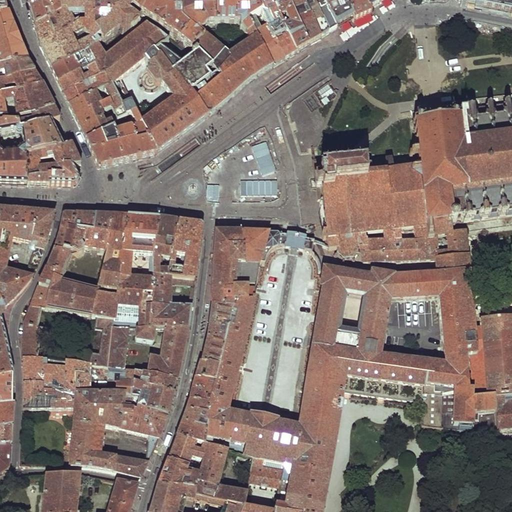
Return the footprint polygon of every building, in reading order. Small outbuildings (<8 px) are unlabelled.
[(31,16),(34,29),(46,23),(44,17),(51,15),(53,21),(60,18),(60,0),(30,0),(27,3),(31,16)] [(47,63),(51,72),(89,56),(97,49),(104,44),(94,32),(100,28),(99,0),(60,0),(60,18),(53,21),(46,23),(34,29),(37,38),(40,47),(47,63)] [(133,8),(132,0),(99,0),(100,28),(94,32),(104,44),(121,31),(131,42),(149,28),(129,13),(133,8)] [(132,0),(133,8),(179,40),(190,29),(182,22),(181,0),(132,0)] [(192,50),(206,37),(202,33),(210,25),(216,25),(215,0),(181,0),(182,22),(190,29),(179,40),(192,50)] [(246,37),(255,33),(253,30),(249,23),(260,13),(254,0),(215,0),(216,25),(240,26),(240,31),(242,31),(246,37)] [(289,58),(295,54),(286,34),(281,37),(277,29),(283,27),(280,20),(272,0),(254,0),(260,13),(264,21),(269,31),(284,62),(289,58)] [(301,51),(308,47),(288,0),(272,0),(280,20),(286,18),(289,23),(291,25),(292,26),(284,29),(286,34),(295,54),(301,51)] [(314,43),(321,39),(306,4),(303,0),(288,0),(308,47),(314,43)] [(333,32),(337,30),(325,5),(321,6),(318,0),(315,0),(314,1),(329,34),(333,32)] [(322,0),(325,5),(337,30),(345,25),(353,21),(345,0),(322,0)] [(363,18),(372,13),(370,10),(365,0),(345,0),(353,21),(354,22),(363,18)] [(365,0),(370,10),(374,8),(382,3),(387,0),(365,0)] [(511,0),(462,0),(463,1),(466,2),(511,12),(511,0)] [(325,37),(329,34),(314,1),(306,4),(321,39),(325,37)] [(7,13),(6,13),(0,14),(0,65),(26,60),(16,37),(7,13)] [(249,23),(253,30),(262,26),(264,21),(260,13),(249,23)] [(283,27),(284,29),(292,26),(291,25),(289,23),(286,18),(280,20),(283,27)] [(284,29),(283,27),(277,29),(281,37),(286,34),(284,29)] [(141,124),(157,155),(184,135),(200,124),(210,117),(197,99),(193,93),(201,87),(212,81),(208,75),(213,70),(196,53),(192,57),(193,58),(186,64),(165,47),(170,43),(149,28),(131,42),(107,62),(97,49),(89,56),(95,70),(100,80),(104,78),(109,89),(111,89),(144,63),(149,69),(147,73),(156,86),(161,85),(173,100),(141,124)] [(278,66),(284,62),(269,31),(257,37),(273,69),(278,66)] [(197,99),(210,117),(234,96),(246,86),(252,82),(259,78),(273,69),(257,37),(255,33),(246,37),(250,43),(230,58),(206,37),(192,50),(196,53),(213,70),(222,82),(216,85),(212,81),(201,87),(205,93),(197,99)] [(55,79),(58,85),(79,76),(81,75),(77,68),(84,64),(88,73),(95,70),(89,56),(51,72),(55,79)] [(30,67),(26,60),(0,65),(0,73),(4,73),(5,79),(35,74),(30,67)] [(100,80),(95,70),(88,73),(87,73),(89,78),(82,82),(79,76),(58,85),(60,91),(63,96),(100,80)] [(38,80),(35,74),(5,79),(0,79),(0,93),(2,94),(1,87),(14,84),(17,91),(41,85),(38,80)] [(104,78),(100,80),(63,96),(66,103),(69,108),(92,97),(103,93),(109,89),(104,78)] [(47,97),(41,85),(17,91),(2,94),(0,93),(0,118),(6,118),(2,101),(13,100),(16,118),(33,115),(52,108),(47,97)] [(111,89),(109,89),(103,93),(107,102),(96,107),(92,97),(69,108),(76,124),(85,143),(113,131),(110,124),(105,126),(100,116),(111,111),(116,121),(124,118),(121,110),(111,89)] [(350,158),(313,163),(318,201),(319,201),(320,213),(321,223),(323,233),(322,234),(322,237),(323,246),(328,248),(327,251),(336,251),(336,255),(334,256),(335,259),(338,257),(342,260),(341,264),(344,264),(345,261),(351,260),(352,263),(355,262),(354,259),(357,255),(363,255),(362,245),(374,244),(373,234),(383,233),(384,243),(384,245),(402,243),(401,231),(414,229),(415,243),(434,242),(433,238),(446,236),(446,235),(451,234),(451,225),(453,225),(455,224),(456,222),(456,220),(462,219),(463,223),(473,221),(511,215),(511,104),(466,110),(466,115),(456,116),(455,112),(432,115),(410,117),(415,154),(409,155),(409,159),(416,159),(417,172),(392,175),(390,160),(384,161),(386,176),(365,178),(364,168),(359,168),(359,165),(351,166),(351,163),(350,158)] [(140,160),(157,155),(141,124),(133,107),(130,107),(121,110),(124,118),(125,118),(130,117),(137,130),(115,135),(113,131),(85,143),(98,170),(111,167),(122,164),(140,160)] [(55,114),(52,108),(33,115),(33,120),(17,123),(18,129),(50,123),(59,120),(55,114)] [(33,115),(16,118),(17,123),(33,120),(33,115)] [(18,129),(17,123),(0,125),(0,185),(6,186),(27,187),(26,179),(23,156),(62,148),(55,135),(50,123),(18,129)] [(80,165),(75,155),(71,145),(62,148),(23,156),(26,179),(49,178),(60,178),(60,168),(71,167),(78,167),(80,165)] [(78,182),(71,167),(60,168),(60,178),(49,178),(49,188),(62,188),(74,189),(78,182)] [(38,187),(49,188),(49,178),(26,179),(27,187),(38,187)] [(0,211),(0,299),(5,309),(13,302),(32,281),(39,265),(47,245),(54,216),(26,214),(0,211)] [(73,232),(75,216),(69,216),(65,216),(63,217),(60,229),(55,251),(73,255),(78,233),(73,232)] [(88,217),(75,216),(73,232),(78,233),(78,231),(94,235),(95,217),(88,217)] [(78,233),(73,255),(78,258),(83,256),(84,251),(82,248),(107,254),(111,237),(112,219),(104,218),(95,217),(94,235),(78,231),(78,233)] [(107,254),(98,290),(117,292),(116,298),(97,296),(92,318),(95,319),(112,321),(111,330),(129,330),(136,330),(152,329),(153,308),(152,277),(152,257),(159,221),(142,220),(128,220),(119,219),(112,219),(111,237),(107,254)] [(161,258),(171,261),(178,224),(167,223),(159,221),(152,257),(152,277),(169,279),(170,272),(162,271),(162,268),(160,267),(161,258)] [(202,230),(201,228),(200,228),(189,226),(178,224),(171,261),(170,272),(169,279),(195,283),(199,255),(202,231),(202,230)] [(464,232),(451,234),(446,235),(446,236),(448,252),(436,253),(436,261),(437,269),(437,277),(468,274),(466,251),(464,232)] [(474,331),(468,274),(437,277),(401,279),(394,280),(393,278),(371,274),(361,274),(359,278),(334,273),(324,272),(324,274),(321,289),(323,290),(300,430),(277,425),(278,422),(250,416),(249,419),(226,414),(253,303),(259,266),(259,263),(262,263),(263,258),(267,252),(276,247),(282,247),(294,250),(304,252),(312,253),(314,242),(304,240),(305,239),(296,237),(289,236),(288,237),(278,235),(278,237),(261,236),(230,235),(229,235),(219,235),(216,235),(215,240),(211,308),(232,312),(216,369),(213,385),(211,396),(209,406),(205,447),(228,454),(237,457),(253,461),(284,467),(279,491),(273,511),(320,511),(341,395),(422,404),(421,428),(448,431),(470,435),(470,444),(497,444),(497,432),(495,400),(474,401),(473,357),(476,357),(474,331)] [(436,253),(434,242),(415,243),(402,243),(403,263),(417,262),(433,261),(436,261),(436,253)] [(399,263),(403,263),(402,243),(384,245),(384,243),(374,244),(362,245),(363,255),(364,264),(399,263)] [(63,282),(73,255),(55,251),(43,281),(35,295),(30,307),(40,309),(92,318),(97,296),(98,291),(63,282)] [(194,288),(195,283),(169,279),(152,277),(153,308),(171,309),(171,285),(194,288)] [(36,328),(40,309),(30,307),(26,318),(24,343),(34,344),(34,338),(36,338),(36,328)] [(152,329),(136,330),(135,339),(136,340),(136,341),(137,341),(152,345),(153,345),(154,344),(155,343),(157,330),(166,330),(160,362),(150,359),(147,376),(177,383),(188,332),(190,317),(191,310),(171,309),(153,308),(152,329)] [(207,342),(201,365),(216,369),(232,312),(211,308),(207,338),(207,342)] [(0,377),(10,375),(13,375),(7,346),(1,320),(0,319),(0,377)] [(112,321),(95,319),(94,330),(102,332),(99,355),(91,354),(89,366),(107,369),(111,330),(112,321)] [(511,320),(498,321),(480,322),(481,330),(474,331),(476,357),(473,357),(474,401),(495,400),(511,398),(511,320)] [(41,328),(36,328),(36,338),(34,338),(34,344),(24,343),(23,358),(38,359),(41,328)] [(125,372),(129,330),(111,330),(107,369),(110,369),(125,372)] [(88,395),(89,366),(51,359),(38,359),(23,358),(23,380),(23,410),(76,411),(70,469),(111,472),(140,480),(154,450),(168,417),(137,409),(138,402),(139,400),(131,399),(133,385),(134,373),(125,372),(110,369),(110,379),(118,379),(117,396),(88,395)] [(197,373),(195,380),(213,385),(216,369),(201,365),(200,365),(197,373)] [(147,376),(134,373),(133,385),(174,395),(175,390),(177,383),(147,376)] [(0,405),(10,404),(10,375),(0,377),(0,405)] [(194,386),(193,391),(211,396),(213,385),(195,380),(194,386)] [(171,406),(174,395),(133,385),(131,399),(139,400),(140,394),(150,395),(148,405),(138,402),(137,409),(168,417),(171,406)] [(191,396),(190,401),(209,406),(211,396),(193,391),(191,396)] [(511,398),(495,400),(497,432),(511,430),(511,398)] [(205,447),(209,406),(190,401),(183,420),(176,439),(177,440),(205,447)] [(0,405),(0,427),(12,426),(13,415),(13,404),(10,404),(0,405)] [(0,446),(10,446),(11,446),(12,436),(12,426),(0,427),(0,446)] [(228,454),(205,447),(177,440),(172,452),(168,463),(189,469),(191,461),(204,465),(201,473),(200,477),(196,491),(194,498),(245,509),(246,504),(247,495),(217,490),(228,454)] [(0,476),(8,471),(9,469),(10,467),(10,456),(10,446),(0,446),(0,476)] [(253,461),(237,457),(235,470),(251,473),(253,461)] [(284,467),(253,461),(251,473),(249,485),(279,491),(284,467)] [(168,463),(167,463),(163,475),(159,487),(196,491),(200,477),(187,474),(189,469),(168,463)] [(46,478),(42,511),(129,511),(137,489),(116,484),(108,511),(75,511),(79,477),(46,478)] [(243,511),(245,509),(194,498),(196,491),(159,487),(154,503),(150,511),(243,511)]
